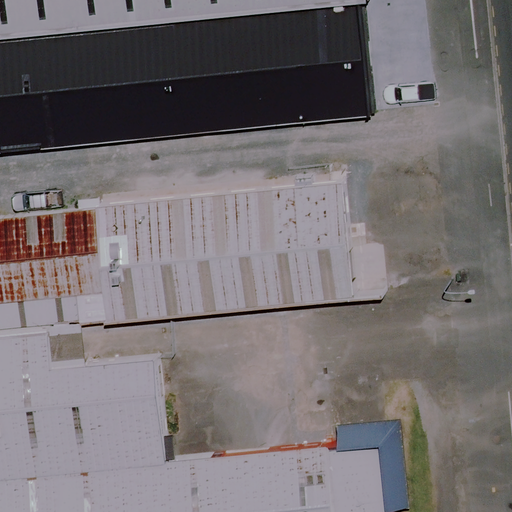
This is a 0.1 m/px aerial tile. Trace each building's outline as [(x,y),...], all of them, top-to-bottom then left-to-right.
[(400,0),(0,0),(0,50),(401,14),(400,0)] [(401,14),(0,50),(0,163),(412,126),(401,14)] [(382,199),(146,220),(154,305),(157,336),(392,315),(382,199)] [(0,318),(154,305),(146,220),(0,233),(0,318)] [(0,345),(0,497),(207,479),(198,375),(95,385),(90,337),(0,345)] [(207,479),(0,497),(0,511),(425,511),(421,460),(207,479)]
